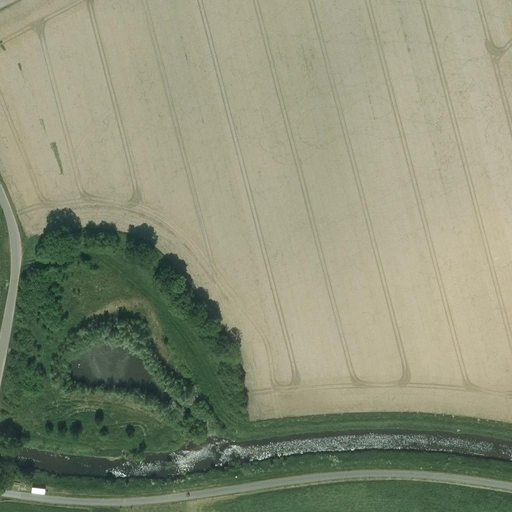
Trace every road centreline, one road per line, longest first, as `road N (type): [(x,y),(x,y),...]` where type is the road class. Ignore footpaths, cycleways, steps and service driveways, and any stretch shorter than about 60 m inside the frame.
road 1 (unclassified): [(511,488),(399,475),(133,505),(0,493)]
road 2 (unclassified): [(0,190),(16,248),(0,357)]
